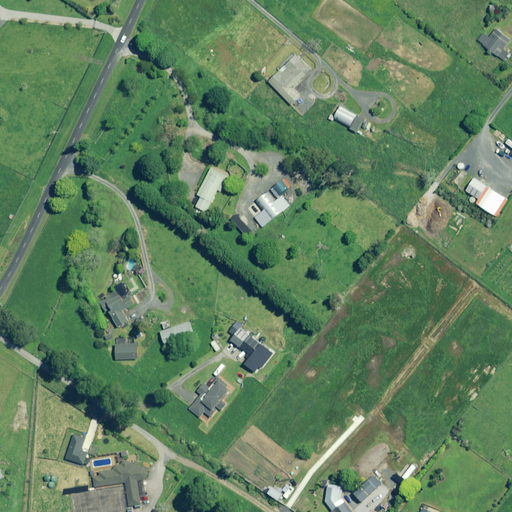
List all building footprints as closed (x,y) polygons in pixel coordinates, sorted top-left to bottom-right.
[(483,33),(478,40),(484,44),(483,45),(498,56),(498,55),(504,60),(509,53),(503,49),(510,40),(496,29),(489,38),(483,33)] [(296,55),(269,82),(291,105),(301,96),(292,87),(311,70),(296,55)] [(356,115),(341,107),(334,119),(349,127),(356,115)] [(192,214),(202,219),(217,189),(221,191),(228,177),(211,168),(197,195),(201,197),(192,214)] [(487,186),(474,178),(466,191),(479,199),(487,187),(487,186)] [(508,200),(487,187),(479,199),(476,204),(497,217),(508,200)] [(255,218),(262,227),(290,205),(282,196),(275,202),(267,193),(257,201),(264,211),(255,218)] [(119,291),(103,301),(108,310),(110,309),(121,326),(131,321),(124,310),(137,303),(132,295),(126,299),(123,294),(122,295),(119,291)] [(493,327),(463,318),(459,332),(489,340),(493,327)] [(191,321),(163,331),(168,346),(196,336),(191,321)] [(247,328),(237,321),(229,332),(234,336),(231,341),(251,357),(245,365),(255,373),(259,367),(261,369),(273,354),(244,332),(247,328)] [(139,343),(118,344),(119,359),(140,358),(139,343)] [(205,411),(212,416),(219,407),(222,410),(228,403),(223,399),(232,388),(218,377),(210,386),(205,382),(198,390),(202,393),(190,408),(201,416),(205,411)] [(75,434),(67,459),(88,465),(90,458),(87,457),(89,452),(83,450),(87,438),(75,434)] [(147,497),(145,479),(147,479),(150,475),(149,468),(142,465),(142,461),(131,462),(129,460),(124,460),(122,464),(117,465),(114,469),(101,471),(101,476),(95,476),(96,486),(126,482),(130,506),(143,504),(142,498),(147,497)] [(382,484),(373,475),(354,493),(362,503),(382,484)] [(343,486),(327,484),(325,502),(332,511),(331,511),(351,511),(342,497),(343,486)] [(397,489),(394,486),(387,494),(390,496),(397,489)] [(283,494),(273,487),(268,494),(278,501),(283,494)]
